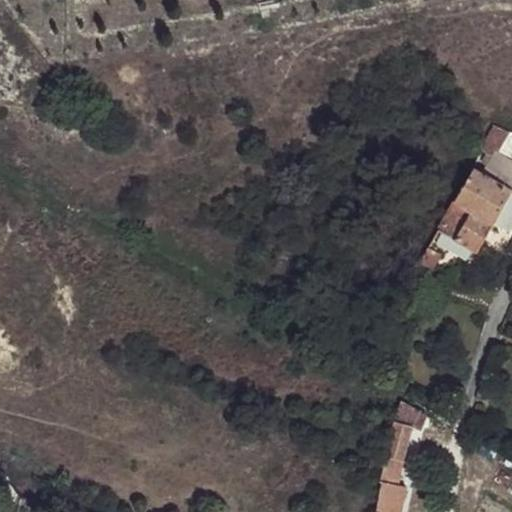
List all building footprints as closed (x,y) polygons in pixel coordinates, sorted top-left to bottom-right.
[(503,155),(511,131),(511,129),(494,124),(480,150),(490,155),(487,159),(494,163),(500,153),(503,155)] [(511,159),(511,131),(503,155),(511,159)] [(511,191),(511,159),(503,155),(500,153),(494,163),(486,177),(511,191)] [(475,171),(438,232),(479,255),(495,227),(511,196),(511,191),(486,177),(475,171)] [(511,196),(495,227),(511,236),(511,234),(511,196)] [(441,258),(428,250),(422,264),(434,271),(441,258)] [(382,481),(376,511),(398,511),(403,487),(396,485),(412,428),(421,430),(424,415),(399,404),(384,456),(379,480),(382,481)]
